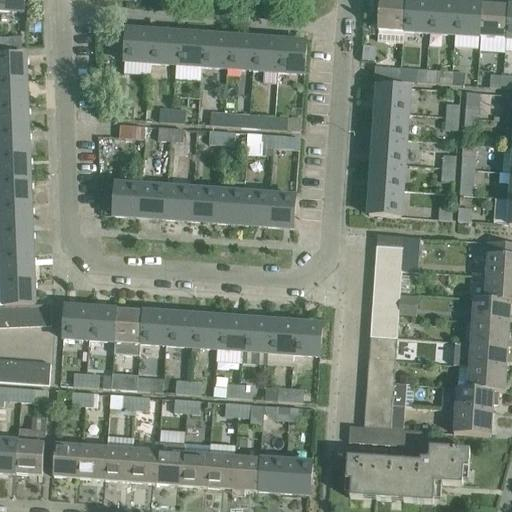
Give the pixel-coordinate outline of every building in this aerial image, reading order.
[(25,0),(0,0),(0,12),(24,14),(25,0)] [(404,34),(406,2),(380,0),(378,32),(404,34)] [(404,34),(429,35),(431,4),(406,2),(404,34)] [(431,4),(429,35),(455,37),(457,6),(431,4)] [(483,7),(457,6),(455,37),(480,39),(483,7)] [(480,39),(506,41),(508,9),(483,7),(480,39)] [(124,64),(150,66),(152,34),(127,32),(124,64)] [(150,66),(176,67),(178,36),(152,34),(150,66)] [(204,38),(178,36),(176,67),(202,69),(204,38)] [(8,52),(22,51),(21,38),(8,38),(8,52)] [(229,40),(204,38),(202,69),(227,71),(229,40)] [(229,40),(227,71),(253,73),(255,41),(229,40)] [(255,41),(253,73),(279,75),(281,43),(255,41)] [(307,45),(281,43),(279,75),(304,77),(307,45)] [(0,57),(0,82),(26,82),(26,57),(0,57)] [(452,74),(451,87),(464,88),(465,69),(453,68),(452,74)] [(400,84),(401,71),(375,69),(374,82),(400,84)] [(426,86),(426,73),(401,71),(400,84),(426,86)] [(451,87),(452,74),(426,73),(426,86),(451,87)] [(490,90),(502,91),(503,78),(491,77),(490,90)] [(511,78),(503,78),(502,91),(511,91),(511,78)] [(0,82),(0,107),(27,107),(26,82),(0,82)] [(376,114),(408,116),(410,90),(378,88),(376,114)] [(465,118),(479,119),(481,97),(467,96),(465,118)] [(445,116),(459,117),(460,101),(446,100),(445,116)] [(0,132),(28,132),(27,107),(0,107),(0,132)] [(120,121),(133,122),(134,109),(121,109),(120,121)] [(172,125),(173,111),(160,110),(159,124),(172,125)] [(173,111),(172,125),(185,126),(186,112),(173,111)] [(406,142),(408,116),(376,114),(374,140),(406,142)] [(223,129),(223,116),(210,115),(209,128),(223,129)] [(249,131),(250,118),(223,116),(223,129),(249,131)] [(459,117),(445,116),(444,132),(458,133),(459,117)] [(274,132),(275,119),(250,118),(249,131),(274,132)] [(477,135),(479,119),(465,118),(464,134),(477,135)] [(275,119),(274,132),(300,134),(301,121),(275,119)] [(144,143),(145,129),(119,127),(118,141),(144,143)] [(158,143),(170,144),(171,130),(159,130),(158,143)] [(184,131),(171,130),(170,144),(183,145),(184,131)] [(0,132),(0,157),(29,157),(28,132),(0,132)] [(222,148),(222,134),(210,133),(209,147),(222,148)] [(235,135),(222,134),(222,148),(234,148),(235,135)] [(260,150),(273,151),(274,138),(261,137),(260,150)] [(286,138),(274,138),(273,151),(285,151),(286,138)] [(404,168),(406,142),(374,140),(372,166),(404,168)] [(0,183),(30,182),(29,157),(0,157),(0,183)] [(443,158),(442,171),(455,172),(456,159),(443,158)] [(461,173),(475,174),(475,160),(462,159),(461,173)] [(402,194),(404,168),(372,166),(371,191),(402,194)] [(454,185),(455,172),(442,171),(441,184),(454,185)] [(475,174),(461,173),(459,197),(473,198),(475,174)] [(0,183),(0,197),(0,208),(31,207),(30,182),(0,183)] [(113,218),(139,220),(141,188),(116,186),(113,218)] [(167,190),(141,188),(139,220),(165,222),(167,190)] [(193,192),(167,190),(165,222),(191,224),(193,192)] [(400,219),(402,194),(371,191),(369,217),(400,219)] [(216,225),(219,194),(193,192),(191,224),(216,225)] [(216,225),(242,227),(244,196),(219,194),(216,225)] [(242,227),(268,229),(270,197),(244,196),(242,227)] [(270,197),(268,229),(293,231),(296,199),(270,197)] [(0,208),(1,233),(32,232),(31,207),(0,208)] [(453,211),(439,210),(438,223),(452,224),(453,211)] [(472,212),(458,211),(457,224),(471,225),(472,212)] [(2,258),(33,257),(32,232),(1,233),(2,258)] [(511,246),(488,245),(486,279),(511,281),(511,246)] [(375,272),(402,273),(403,251),(376,249),(375,272)] [(2,258),(3,283),(34,282),(33,257),(2,258)] [(375,272),(373,294),(400,296),(402,273),(375,272)] [(511,304),(511,281),(486,279),(484,302),(511,303),(511,304)] [(18,307),(29,307),(35,307),(34,282),(3,283),(4,308),(8,308),(18,307)] [(373,294),(372,317),(399,319),(400,296),(373,294)] [(474,301),(472,324),(510,327),(511,304),(511,303),(484,302),(474,301)] [(51,306),(40,307),(41,328),(52,328),(51,306)] [(19,329),(18,307),(8,308),(8,329),(19,329)] [(29,307),(18,307),(19,329),(30,328),(29,307)] [(30,328),(41,328),(40,307),(35,307),(29,307),(30,328)] [(4,308),(0,308),(0,329),(8,329),(8,308),(4,308)] [(63,341),(89,343),(91,311),(66,309),(63,341)] [(117,313),(91,311),(89,343),(115,344),(117,313)] [(139,358),(140,346),(143,315),(117,313),(115,344),(114,357),(139,358)] [(143,315),(140,346),(166,348),(168,316),(143,315)] [(194,318),(168,316),(166,348),(192,350),(194,318)] [(397,341),(399,319),(372,317),(370,339),(397,341)] [(194,318),(192,350),(217,352),(219,320),(194,318)] [(219,320),(217,352),(243,354),(245,322),(219,320)] [(271,324),(245,322),(243,354),(269,355),(271,324)] [(296,326),(271,324),(269,355),(294,357),(296,326)] [(508,349),(510,327),(472,324),(470,346),(508,349)] [(322,327),(296,326),(294,357),(320,359),(322,327)] [(370,339),(369,362),(396,364),(397,341),(370,339)] [(470,346),(469,369),(507,371),(508,349),(470,346)] [(369,362),(367,384),(394,385),(396,364),(369,362)] [(17,385),(18,364),(8,363),(6,384),(17,385)] [(28,386),(29,365),(18,364),(17,385),(28,386)] [(28,386),(38,387),(40,365),(29,365),(28,386)] [(51,366),(40,365),(38,387),(49,387),(51,366)] [(495,393),(494,393),(505,394),(507,371),(469,369),(458,368),(457,390),(467,390),(467,391),(495,393)] [(86,390),(87,377),(74,376),(73,389),(86,390)] [(87,377),(86,390),(111,392),(112,379),(87,377)] [(124,393),(137,393),(138,381),(125,380),(124,393)] [(163,382),(138,381),(137,393),(162,395),(163,382)] [(188,397),(189,384),(176,383),(175,396),(188,397)] [(201,398),(202,385),(189,384),(188,397),(201,398)] [(394,385),(367,384),(366,407),(405,409),(406,388),(394,387),(394,385)] [(240,388),(227,387),(227,390),(214,389),(213,399),(239,401),(240,388)] [(239,401),(252,402),(253,389),(240,388),(239,401)] [(21,404),(22,391),(0,389),(0,409),(4,410),(4,403),(21,404)] [(457,390),(455,413),(493,416),(494,393),(495,393),(467,391),(467,390),(457,390)] [(22,391),(21,404),(34,405),(35,392),(22,391)] [(290,404),(291,392),(278,391),(277,404),(290,404)] [(291,392),(290,404),(303,405),(304,392),(291,392)] [(85,409),(86,396),(73,395),(72,408),(85,409)] [(98,397),(86,396),(85,409),(97,410),(98,397)] [(123,412),(136,412),(136,399),(124,399),(123,412)] [(149,400),(136,399),(136,412),(148,413),(149,400)] [(174,415),(187,416),(188,403),(175,402),(174,415)] [(188,403),(187,416),(199,417),(200,404),(188,403)] [(238,420),(239,407),(226,406),(225,419),(238,420)] [(265,409),(239,407),(238,420),(264,422),(265,409)] [(403,432),(405,409),(366,407),(364,430),(403,432)] [(276,423),(289,423),(290,410),(277,410),(276,423)] [(290,410),(289,423),(302,424),(302,411),(290,410)] [(493,416),(455,413),(454,436),(491,438),(493,416)] [(403,432),(364,430),(350,429),(348,445),(426,450),(427,434),(403,432)] [(19,430),(18,444),(16,476),(42,478),(46,432),(19,430)] [(0,474),(16,476),(18,444),(0,442),(0,474)] [(159,454),(158,454),(156,486),(182,488),(184,456),(185,447),(159,445),(159,454)] [(53,479),(79,481),(82,449),(56,447),(53,479)] [(79,481),(105,482),(107,451),(82,449),(79,481)] [(470,452),(429,449),(429,462),(431,462),(430,470),(366,466),(366,460),(348,459),(346,483),(351,484),(350,500),(364,501),(364,496),(376,497),(376,502),(391,503),(392,498),(404,499),(403,504),(433,506),(435,486),(463,488),(464,471),(469,471),(470,452)] [(105,482),(131,484),(133,453),(107,451),(105,482)] [(158,454),(133,453),(131,484),(156,486),(158,454)] [(182,488),(207,490),(210,458),(184,456),(182,488)] [(235,460),(210,458),(207,490),(233,492),(235,460)] [(233,492),(258,494),(261,462),(235,460),(233,492)] [(261,462),(258,494),(284,496),(286,464),(261,462)] [(312,466),(286,464),(284,496),(310,497),(312,466)]
